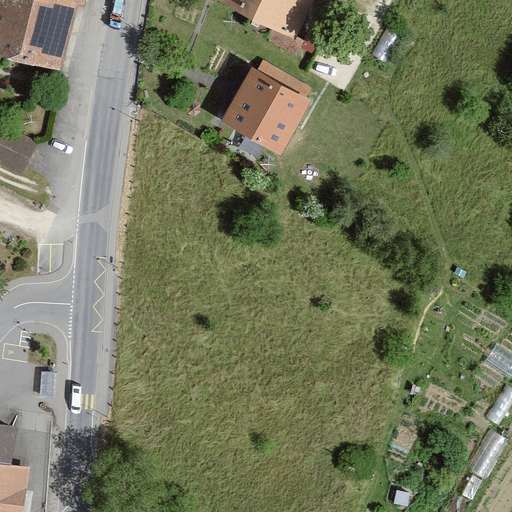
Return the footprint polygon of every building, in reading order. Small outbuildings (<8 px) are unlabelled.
[(80,0),(0,0),(0,59),(50,72),(69,1),(80,5),(80,0)] [(207,0),(292,39),(308,0),(207,0)] [(302,102),(242,66),(209,123),(269,156),(302,102)] [(0,162),(25,174),(40,140),(0,121),(0,162)] [(0,511),(27,511),(36,463),(11,459),(16,429),(0,426),(0,511)]
